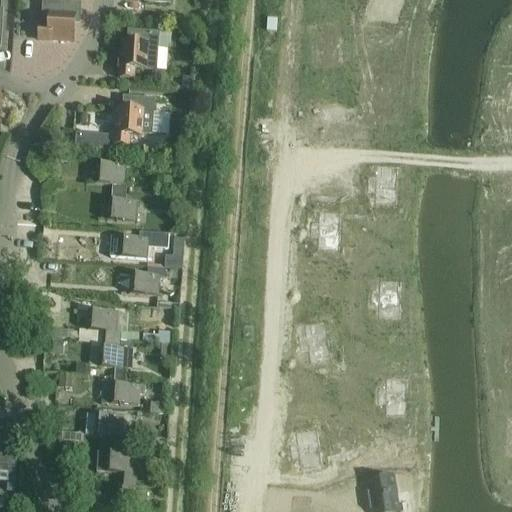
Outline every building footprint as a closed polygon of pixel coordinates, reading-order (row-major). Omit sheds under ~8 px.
[(76,19),(80,20),(81,6),(55,4),(54,17),(50,16),(49,29),(39,28),(39,41),(74,44),(76,19)] [(122,44),(120,80),(133,81),(134,71),(156,72),(159,35),(133,33),(133,45),(122,44)] [(181,84),(181,90),(191,91),(192,81),(186,80),(181,84)] [(180,94),(179,106),(191,107),(192,95),(180,94)] [(118,111),(115,147),(128,148),(129,138),(141,138),(142,136),(152,136),(154,101),(129,100),(128,112),(118,111)] [(80,116),(80,127),(88,127),(88,116),(80,116)] [(99,139),(98,152),(108,153),(109,140),(99,139)] [(165,162),(164,177),(177,178),(178,163),(165,162)] [(98,185),(113,187),(125,187),(126,167),(99,166),(98,185)] [(367,178),(367,193),(375,194),(375,197),(374,207),(396,208),(397,169),(376,168),(375,179),(367,178)] [(123,203),(125,187),(113,187),(112,202),(111,202),(109,222),(136,224),(138,204),(123,203)] [(311,224),(310,239),(318,239),(318,242),(318,252),(340,253),(340,214),(319,214),(318,224),(311,224)] [(111,240),(110,259),(148,262),(149,243),(111,240)] [(166,258),(165,270),(182,271),(183,271),(184,259),(173,259),(166,258)] [(159,298),(160,278),(133,276),(132,296),(159,298)] [(371,293),(371,308),(378,308),(378,312),(378,322),(400,322),(401,283),(379,283),(379,293),(371,293)] [(162,304),(162,312),(172,312),(172,304),(162,304)] [(159,311),(159,323),(172,324),(172,312),(162,312),(159,311)] [(90,332),(105,334),(116,334),(118,314),(91,312),(90,332)] [(305,338),(298,339),(300,354),(308,353),(308,356),(309,366),(331,363),(326,325),(304,327),(305,338)] [(101,369),(117,370),(128,371),(129,351),(115,350),(116,334),(105,334),(104,350),(102,349),(101,369)] [(160,338),(160,346),(171,346),(171,335),(160,334),(160,338)] [(121,341),(121,343),(139,345),(140,337),(121,335),(121,341)] [(47,343),(47,354),(62,356),(63,344),(47,343)] [(162,348),(160,366),(170,366),(171,348),(162,348)] [(75,368),(75,376),(89,377),(89,369),(75,368)] [(114,386),(112,406),(139,408),(140,398),(145,398),(146,388),(141,388),(127,387),(128,371),(117,370),(116,386),(114,386)] [(60,378),(59,391),(72,392),(73,378),(60,378)] [(385,392),(377,392),(377,407),(385,407),(385,410),(385,420),(406,420),(406,382),(385,382),(385,392)] [(87,416),(86,437),(112,439),(112,438),(123,439),(124,419),(97,417),(87,416)] [(296,446),(289,447),(291,462),(299,461),(299,464),(300,474),(322,471),(316,432),(295,435),(296,446)] [(99,453),(97,473),(123,475),(134,476),(136,456),(122,455),(123,439),(112,438),(111,454),(99,453)] [(0,445),(0,482),(9,483),(12,446),(0,445)] [(133,492),(134,476),(123,475),(122,491),(120,491),(119,511),(134,511),(146,511),(147,493),(133,492)] [(375,493),(368,494),(370,509),(378,508),(378,511),(399,511),(395,480),(374,483),(375,493)]
